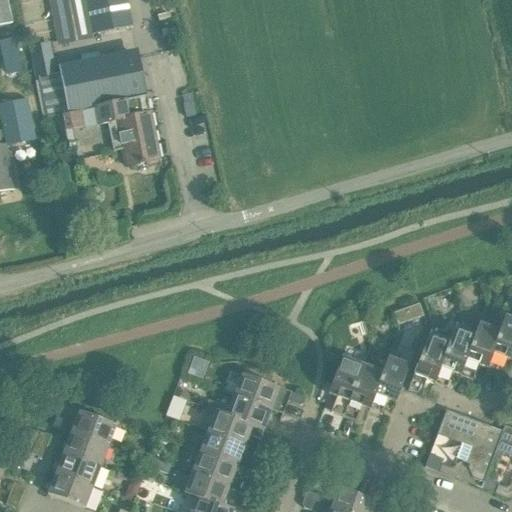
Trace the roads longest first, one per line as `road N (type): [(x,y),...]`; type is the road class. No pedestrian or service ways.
road 1 (unclassified): [(511,140),(0,285)]
road 2 (residential): [(373,467),(394,416),(511,389)]
road 3 (residential): [(495,511),(373,467)]
